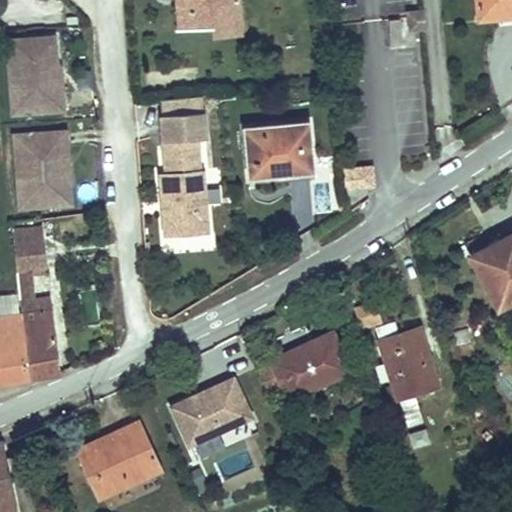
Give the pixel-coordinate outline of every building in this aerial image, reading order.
[(187,35),(184,0),(173,0),(176,36),(187,35)] [(235,15),(233,0),(184,0),(187,35),(209,32),(207,19),(235,15)] [(511,0),(477,0),(479,21),(501,19),(502,7),(511,6),(511,0)] [(424,13),(404,15),(406,32),(425,30),(424,13)] [(237,41),(235,15),(207,19),(209,32),(209,43),(237,41)] [(401,17),(389,19),(391,38),(403,37),(401,17)] [(50,27),(19,29),(19,42),(2,43),(6,105),(59,101),(56,65),(52,65),(50,27)] [(154,106),(156,121),(197,116),(195,101),(154,106)] [(206,190),(204,170),(195,171),(191,143),(201,142),(197,116),(156,121),(159,148),(162,174),(154,175),(158,204),(168,203),(169,215),(159,217),(162,240),(212,234),(208,204),(206,190)] [(307,119),(242,126),(248,181),(274,177),(274,169),(313,165),(307,119)] [(60,121),(8,125),(12,186),(30,185),(30,198),(65,196),(60,121)] [(402,155),(426,153),(424,128),(401,129),(402,155)] [(373,167),(345,169),(346,189),(374,187),(373,167)] [(217,189),(206,190),(208,204),(219,203),(217,189)] [(168,203),(158,204),(159,217),(169,215),(168,203)] [(40,230),(12,233),(19,290),(27,289),(24,274),(44,270),(40,230)] [(511,302),(511,236),(470,258),(496,311),(511,302)] [(17,313),(24,376),(59,369),(48,296),(15,301),(17,313)] [(0,381),(24,376),(17,313),(0,314),(0,381)] [(441,384),(423,325),(378,339),(397,398),(441,384)] [(334,330),(269,357),(286,394),(349,365),(334,330)] [(229,376),(167,406),(184,446),(248,414),(229,376)] [(127,436),(82,456),(97,493),(99,501),(165,473),(161,465),(142,423),(125,431),(127,436)] [(125,431),(79,449),(82,456),(127,436),(125,431)] [(0,510),(16,505),(0,444),(0,510)]
